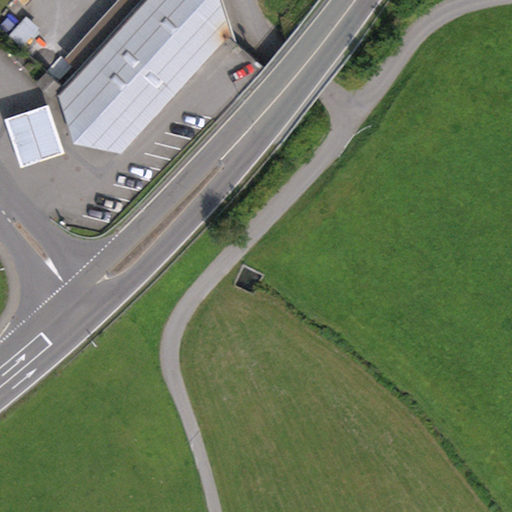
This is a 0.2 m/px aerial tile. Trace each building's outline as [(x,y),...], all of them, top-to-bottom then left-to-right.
[(193,72),(200,78),(236,39),(226,34),(215,0),(141,0),(77,70),(62,86),(80,137),(124,147),(193,72)] [(118,0),(64,59),(77,70),(141,0),(118,0)] [(215,0),(226,34),(236,39),(222,0),(215,0)] [(60,87),(47,75),(39,83),(53,96),(60,87)] [(21,168),(64,153),(48,105),(5,120),(21,168)]
